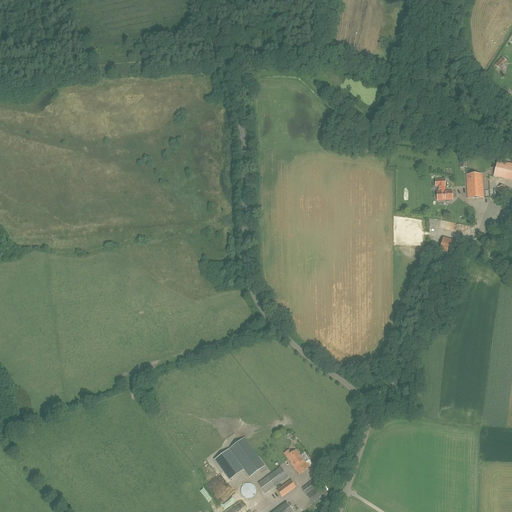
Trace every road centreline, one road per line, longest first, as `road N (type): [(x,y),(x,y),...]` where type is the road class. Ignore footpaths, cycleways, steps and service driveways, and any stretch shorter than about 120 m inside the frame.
road 1 (tertiary): [(363,402),(282,336),(253,291),(237,112),(199,0)]
road 2 (unclassified): [(363,402),(405,366),(463,257)]
